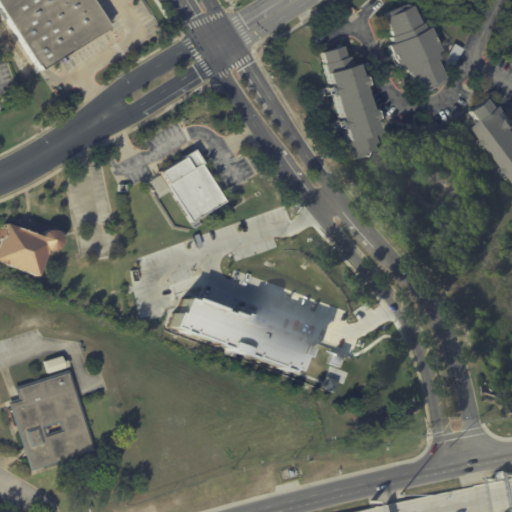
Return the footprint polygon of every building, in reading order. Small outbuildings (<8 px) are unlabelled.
[(90,0),(108,28),(41,70),(0,4),(0,0),(90,0)] [(413,13),(418,23),(419,22),(422,28),(427,26),(432,36),(430,37),(432,40),(433,40),(437,49),(433,51),(436,58),(433,59),(441,77),(440,78),(438,83),(421,91),(416,89),(414,90),(406,72),(404,72),(401,66),(397,68),(387,45),(391,42),(388,36),(390,35),(382,17),(409,4),(413,13)] [(343,50),(348,65),(353,63),(357,76),(359,75),(362,85),(360,86),(368,110),(369,109),(373,119),(371,120),(375,132),(372,134),(375,143),(372,144),(376,156),(357,162),(353,151),(349,141),(348,142),(343,129),(341,130),(338,120),(340,120),(332,96),(330,96),(327,86),(329,85),(325,72),(328,71),(321,52),(341,45),(343,50)] [(511,176),(510,178),(505,170),(507,168),(492,148),(490,149),(484,141),(486,140),(477,129),(479,127),(468,112),(484,99),(496,115),(501,110),(510,121),(511,120),(511,176)] [(190,222),(171,192),(160,199),(150,182),(160,176),(158,172),(181,157),(181,156),(192,150),(200,164),(223,202),(190,222)] [(14,230),(36,238),(38,235),(41,233),(44,232),(48,232),(51,234),(52,235),(55,239),(56,242),(55,245),(54,248),(53,250),(51,251),(49,253),(45,253),(43,253),(34,278),(0,266),(0,228),(1,226),(14,230)] [(181,297),(165,334),(290,370),(301,342),(202,298),(181,297)] [(326,363),(330,350),(341,353),(336,366),(326,363)] [(65,366),(45,372),(42,361),(58,355),(60,361),(65,359),(67,366),(65,366)] [(68,389),(86,448),(23,468),(2,404),(13,400),(9,389),(42,378),(41,375),(61,369),(68,389)] [(321,388),(325,376),(337,380),(333,392),(321,388)]
